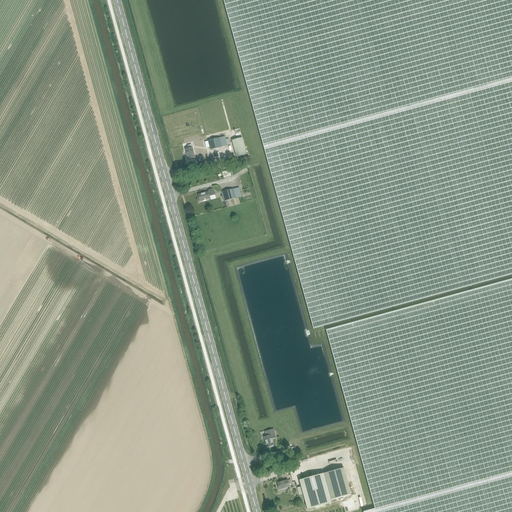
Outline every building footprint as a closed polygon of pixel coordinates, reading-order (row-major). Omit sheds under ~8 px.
[(511,511),(511,0),(222,0),(291,250),(313,329),(511,274),(511,279),(326,330),(375,509),(364,511),(511,511)] [(219,138),(208,141),(210,150),(222,147),(227,146),(227,145),(230,144),(229,139),(226,140),(225,137),(219,138)] [(236,157),(246,154),(242,138),(232,141),(236,157)] [(188,160),(195,158),(192,148),(191,148),(191,145),(187,146),(188,149),(185,149),(188,160)] [(224,202),(236,198),(241,197),(239,188),(222,192),(224,202)] [(208,192),(197,195),(199,202),(210,199),(209,197),(215,195),(214,191),(208,192)] [(274,446),(272,439),(276,438),(273,429),(269,431),(265,432),(266,437),(264,437),(267,448),(274,446)] [(344,469),(324,474),(331,501),(339,499),(340,501),(344,500),(344,497),(351,495),(344,469)] [(331,501),(324,474),(299,481),(301,487),(297,488),(299,496),(303,495),(307,510),(331,503),(331,501)] [(276,483),(278,490),(289,487),(288,484),(291,483),(290,480),(287,481),(287,480),(276,483)]
